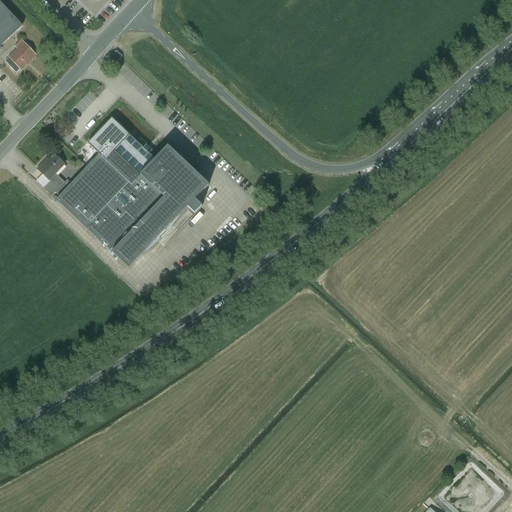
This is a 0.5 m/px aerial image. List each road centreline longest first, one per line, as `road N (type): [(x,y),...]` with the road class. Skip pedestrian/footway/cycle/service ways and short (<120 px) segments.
road 1 (primary): [(0,436),(189,319),(398,155)]
road 2 (primary): [(398,155),(348,169),(301,163),(133,10)]
road 3 (primary): [(398,155),(511,48)]
road 4 (unclassified): [(0,151),(96,50)]
